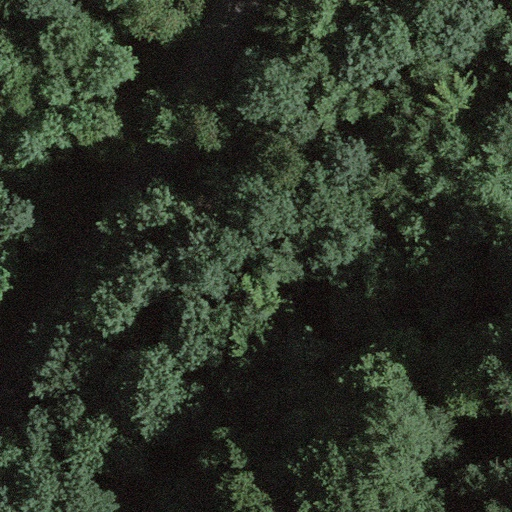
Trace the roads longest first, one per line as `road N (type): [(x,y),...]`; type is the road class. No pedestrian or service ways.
road 1 (residential): [(0,401),(238,0)]
road 2 (track): [(140,511),(511,342)]
